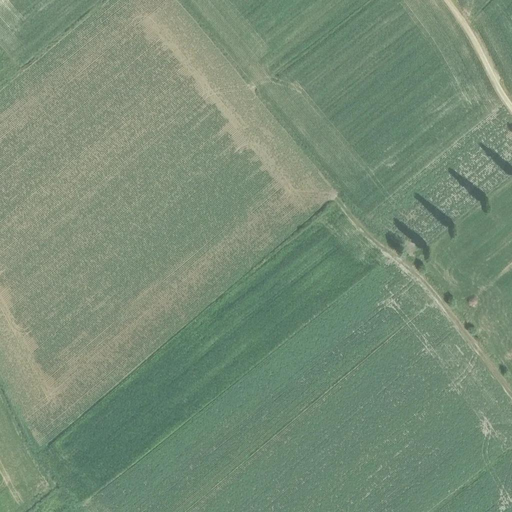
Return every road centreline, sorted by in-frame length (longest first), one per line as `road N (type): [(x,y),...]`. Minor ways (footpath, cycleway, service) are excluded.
road 1 (track): [(336,195),(425,280),(511,392)]
road 2 (track): [(511,107),(447,0)]
